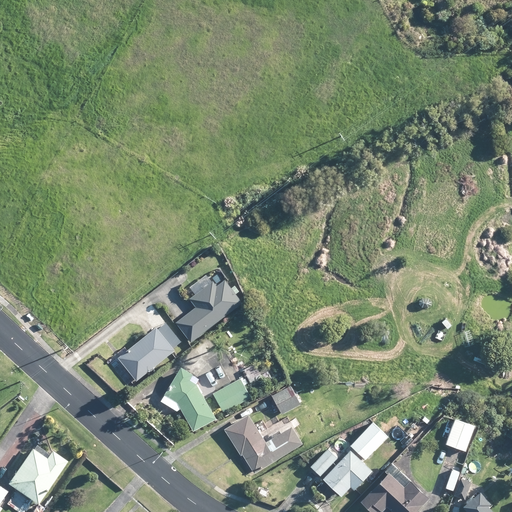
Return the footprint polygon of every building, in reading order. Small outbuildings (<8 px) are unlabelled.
[(198,304),(176,320),(192,342),(244,305),(226,280),(215,288),(207,277),(188,290),(198,304)] [(170,351),(152,330),(151,329),(146,333),(120,355),(116,358),(115,359),(134,382),(146,371),(147,372),(150,370),(149,368),(170,351)] [(209,415),(193,386),(196,380),(176,369),(160,396),(162,397),(159,402),(175,411),(176,409),(190,432),(212,420),(209,415)] [(248,398),(241,386),(238,379),(211,394),(219,410),(221,413),(248,398)] [(280,415),(298,405),(287,386),(269,397),(280,415)] [(261,444),(252,428),(244,416),(221,430),(237,456),(240,454),(241,456),(252,474),(299,444),(287,424),(263,439),(265,442),(261,444)] [(470,427),(451,422),(450,421),(443,446),(449,447),(463,451),(470,427)] [(362,461),(384,438),(368,424),(347,447),(362,461)] [(53,449),(52,452),(48,457),(34,447),(32,449),(11,481),(10,482),(34,500),(40,503),(69,460),(53,449)] [(317,477),(333,460),(323,451),(307,468),(310,471),(316,476),(317,477)] [(334,495),(335,497),(337,498),(347,488),(350,491),(368,472),(347,451),(319,480),(334,495)] [(464,457),(461,456),(458,455),(454,466),(460,468),(464,457)] [(412,511),(426,498),(389,464),(381,473),(383,474),(366,492),(367,493),(357,504),(365,511),(377,511),(382,507),(387,511),(412,511)] [(460,478),(468,481),(472,472),(463,469),(460,478)] [(469,483),(468,483),(457,479),(451,496),(455,498),(463,501),(469,483)] [(0,503),(8,491),(9,490),(0,484),(0,503)] [(489,511),(485,507),(486,506),(476,493),(459,508),(459,509),(461,511),(489,511)]
